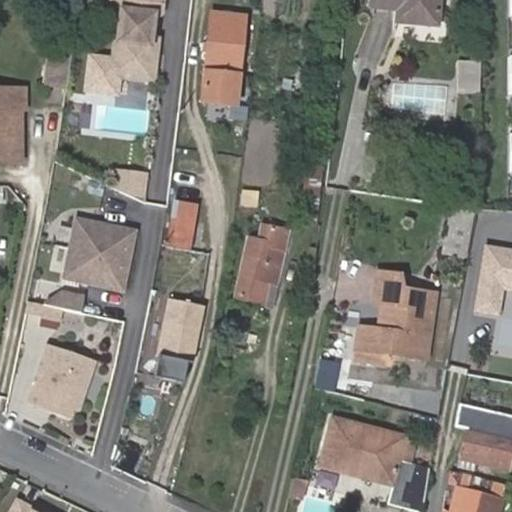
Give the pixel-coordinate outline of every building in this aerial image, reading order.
[(111,76),(153,81),(157,40),(143,38),(144,26),(160,14),(161,0),(115,0),(131,25),(130,36),(116,35),(111,76)] [(407,0),(405,0),(373,0),(373,7),(398,10),(398,21),(405,22),(407,0)] [(405,0),(407,0),(405,22),(439,25),(440,0),(405,0)] [(204,100),(236,104),(245,19),(214,15),(204,100)] [(67,88),(73,51),(50,47),(44,85),(67,88)] [(480,92),(481,63),(459,62),(459,92),(480,92)] [(396,80),(392,105),(442,115),(447,91),(396,80)] [(127,107),(130,86),(84,82),(82,103),(127,107)] [(0,156),(18,156),(17,118),(6,119),(1,114),(2,111),(5,107),(17,107),(22,106),(21,86),(0,87),(0,156)] [(6,119),(17,118),(17,107),(5,107),(2,111),(1,114),(6,119)] [(322,167),(306,166),(301,230),(316,232),(322,167)] [(112,168),(110,193),(146,197),(148,171),(112,168)] [(257,209),(260,191),(241,188),(238,205),(257,209)] [(198,204),(175,200),(167,245),(190,249),(198,204)] [(137,228),(74,214),(60,279),(123,293),(137,228)] [(272,305),(290,229),(263,223),(259,238),(249,236),(235,296),(264,303),(272,305)] [(501,286),(511,288),(511,249),(484,245),(474,309),(497,313),(501,286)] [(385,300),(380,329),(361,325),(355,357),(387,362),(396,349),(427,355),(436,292),(405,287),(402,273),(380,268),(375,299),(385,300)] [(54,289),(52,307),(81,312),(84,294),(54,289)] [(172,299),(160,354),(193,362),(205,307),(172,299)] [(79,410),(95,363),(48,347),(28,404),(71,418),(74,409),(79,410)] [(314,388),(333,393),(336,379),(317,375),(314,388)] [(497,415),(501,399),(475,393),(467,424),(470,424),(461,458),(478,462),(492,465),(497,431),(499,415),(497,415)] [(511,462),(511,417),(499,415),(497,431),(492,465),(510,470),(511,462)] [(363,466),(361,475),(395,484),(389,504),(419,511),(424,511),(432,469),(400,462),(407,435),(333,416),(321,465),(342,470),(344,461),(363,466)] [(478,462),(461,458),(460,458),(457,467),(475,471),(478,462)] [(342,470),(361,475),(363,466),(344,461),(342,470)] [(307,479),(294,476),(290,495),(302,498),(307,479)] [(483,511),(487,496),(459,487),(451,511),(483,511)] [(499,511),(502,500),(487,496),(483,511),(499,511)] [(38,511),(17,500),(10,511),(38,511)]
